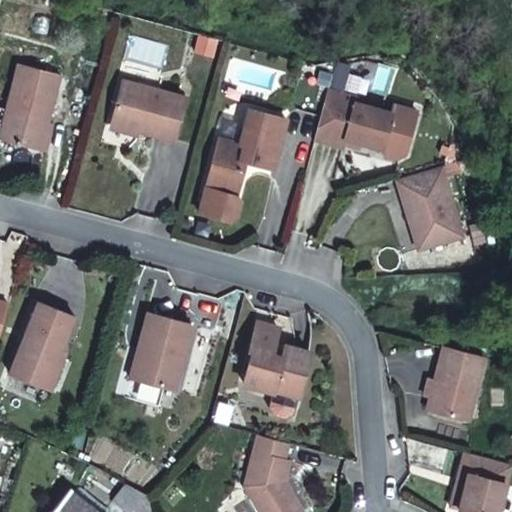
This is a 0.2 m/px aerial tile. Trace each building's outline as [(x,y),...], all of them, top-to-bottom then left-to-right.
[(190,51),(211,57),(216,38),(195,33),(190,51)] [(60,76),(18,66),(0,137),(0,139),(41,151),(60,76)] [(186,97),(123,81),(112,123),(175,140),(186,97)] [(358,96),(329,88),(316,136),(346,144),(347,137),(384,147),(394,111),(357,101),(358,96)] [(221,136),(208,187),(238,195),(245,169),(242,162),(243,158),(276,166),(288,116),(251,107),(242,142),(221,136)] [(422,247),(466,232),(442,163),(398,176),(413,221),(418,219),(420,226),(415,228),(422,247)] [(76,315),(40,301),(11,373),(47,387),(60,354),(76,315)] [(194,322),(150,310),(132,376),(177,387),(194,322)] [(300,393),(312,349),(287,343),(285,356),(274,354),(281,328),(259,322),(252,347),(255,348),(246,381),(276,389),(277,386),(300,393)] [(430,407),(472,417),(488,355),(446,344),(438,378),(434,394),(430,407)] [(60,354),(47,387),(56,390),(69,358),(60,354)] [(184,391),(197,393),(200,374),(186,372),(184,391)] [(434,394),(438,378),(432,376),(428,393),(434,394)] [(267,394),(265,412),(288,415),(290,397),(267,394)] [(292,441),(260,433),(248,484),(253,494),(263,511),(301,511),(306,509),(295,490),(289,487),(285,481),(288,478),(293,457),(288,456),(292,441)] [(471,474),(462,473),(454,505),(463,507),(471,474)] [(501,511),(511,473),(471,474),(463,507),(483,511),(501,511)] [(159,492),(168,506),(183,497),(174,483),(159,492)] [(124,511),(129,511),(143,494),(123,484),(110,501),(124,511)] [(91,511),(66,493),(51,511),(91,511)] [(149,511),(152,509),(143,494),(129,511),(149,511)] [(263,511),(253,494),(237,502),(243,511),(263,511)]
